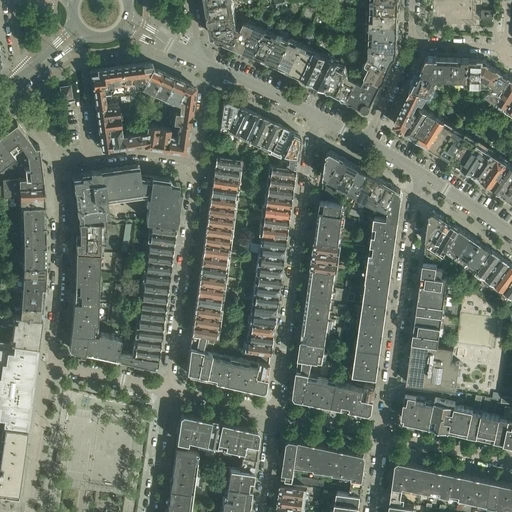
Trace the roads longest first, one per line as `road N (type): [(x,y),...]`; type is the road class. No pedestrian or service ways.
road 1 (residential): [(167,389),(72,370),(53,357),(61,163)]
road 2 (residential): [(274,412),(315,115)]
road 3 (residential): [(419,173),(382,435)]
road 4 (residential): [(197,161),(167,389)]
road 5 (residential): [(511,462),(382,435)]
road 6 (residential): [(150,511),(167,389)]
